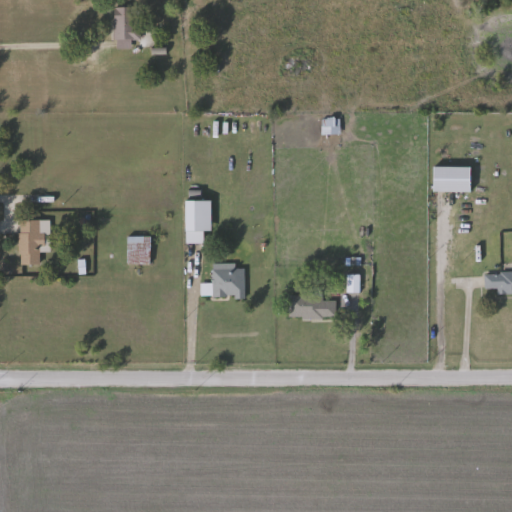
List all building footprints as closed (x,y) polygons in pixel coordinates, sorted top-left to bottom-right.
[(140,41),(133,41),(133,48),(116,48),(116,7),(140,7),(140,41)] [(472,167),(472,192),(435,192),(435,167),(472,167)] [(187,212),(188,201),(199,201),(199,213),(187,212)] [(187,229),(188,217),(199,218),(198,230),(187,229)] [(21,264),(21,220),(42,220),(42,264),(21,264)] [(151,264),(129,264),(129,237),(151,237),(151,264)] [(245,268),(245,298),(213,298),(213,264),(236,264),(236,268),(245,268)] [(511,293),(498,293),(498,289),(486,289),(486,270),(511,270),(511,293)] [(360,292),(348,292),(348,275),(360,275),(360,292)] [(290,295),(324,295),(324,300),(336,300),(337,319),(291,319),(290,295)]
